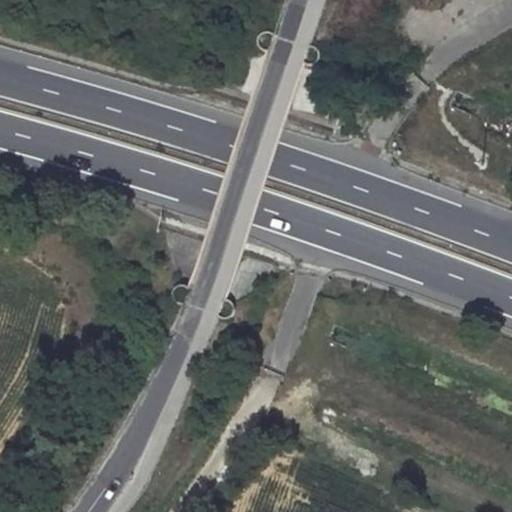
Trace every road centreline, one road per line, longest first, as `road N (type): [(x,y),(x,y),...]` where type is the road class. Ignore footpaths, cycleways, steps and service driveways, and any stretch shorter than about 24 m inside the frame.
road 1 (unclassified): [(87,511),(119,470),(199,308),(301,0)]
road 2 (trunk): [(0,129),(173,179),(511,298)]
road 3 (trunk): [(511,245),(351,185),(0,77)]
